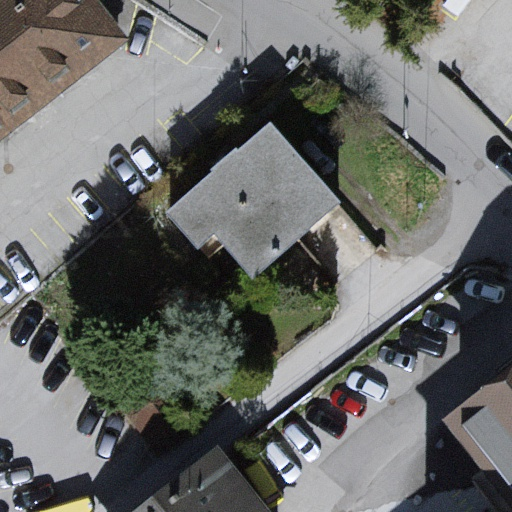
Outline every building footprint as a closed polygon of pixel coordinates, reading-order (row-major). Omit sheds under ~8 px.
[(87,0),(0,0),(0,152),(128,51),(87,0)] [(401,0),(426,17),(437,0),(401,0)] [(342,212),(277,136),(170,227),(200,262),(226,240),(261,281),(342,212)] [(511,511),(511,379),(452,428),(511,503),(511,509),(508,511),(511,511)] [(130,511),(249,511),(207,455),(130,511)]
